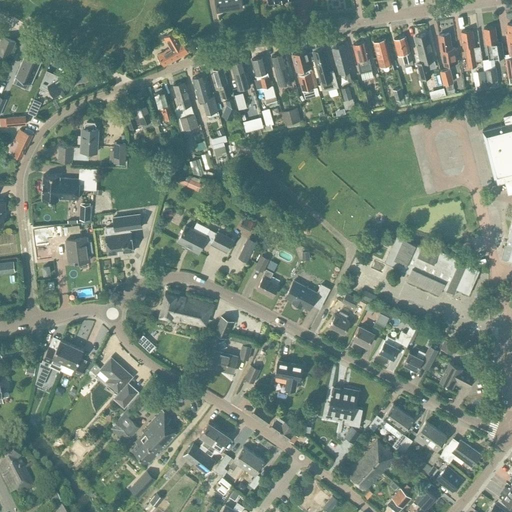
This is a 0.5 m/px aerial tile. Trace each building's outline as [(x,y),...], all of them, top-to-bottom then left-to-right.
[(215,0),(218,12),(243,7),(241,0),(215,0)] [(329,0),(329,11),(352,12),(352,0),(329,0)] [(484,28),(488,59),(499,57),(499,58),(504,57),(502,41),(497,42),(494,26),(484,28)] [(465,47),(468,67),(477,66),(474,46),(471,30),(461,31),(464,47),(465,47)] [(182,42),(176,31),(164,37),(170,48),(158,55),(164,66),(189,52),(183,41),(182,42)] [(427,33),(415,36),(422,60),(417,62),(421,79),(431,76),(429,69),(436,67),(427,33)] [(449,33),(439,35),(441,51),(443,50),(445,64),(457,62),(455,48),(451,48),(449,33)] [(16,41),(2,35),(0,40),(0,53),(10,57),(16,41)] [(399,56),(403,55),(406,67),(413,65),(406,36),(405,36),(404,35),(400,36),(400,37),(394,39),(398,55),(399,54),(399,56)] [(385,38),(373,42),(380,66),(392,63),(385,38)] [(144,40),(137,49),(147,56),(154,47),(144,40)] [(358,61),(360,73),(372,70),(369,58),(365,41),(353,44),(357,61),(358,61)] [(345,44),(333,48),(339,73),(352,69),(345,44)] [(320,82),(323,91),(338,87),(334,71),(330,72),(327,63),(323,48),(313,51),(317,66),(321,82),(320,82)] [(298,75),(302,91),(317,87),(313,69),(312,70),(311,66),(306,50),(292,54),(297,70),(298,75)] [(284,53),(272,56),(279,85),(291,82),(284,53)] [(17,78),(32,84),(42,60),(27,54),(17,78)] [(266,99),(267,103),(277,101),(273,86),(273,85),(272,80),(270,81),(268,72),(264,56),(252,59),(256,75),(257,79),(260,78),(262,88),(265,100),(266,99)] [(236,80),(238,89),(250,86),(243,60),(231,64),(236,80)] [(220,90),(222,98),(231,95),(227,82),(223,67),(213,70),(218,85),(219,85),(221,90),(220,90)] [(487,81),(488,86),(498,84),(497,80),(498,80),(496,67),(485,69),(487,81)] [(445,84),(447,93),(455,91),(453,82),(450,68),(441,70),(444,84),(445,84)] [(69,88),(69,87),(74,84),(73,81),(74,80),(71,75),(69,75),(68,72),(58,78),(56,74),(47,70),(39,87),(48,91),(51,89),(55,96),(60,92),(61,93),(69,88)] [(355,79),(353,71),(346,72),(348,81),(355,79)] [(202,100),(206,114),(207,114),(208,117),(219,114),(214,95),(211,96),(204,75),(192,78),(199,101),(202,100)] [(183,117),(194,114),(184,82),(173,85),(180,108),(183,117)] [(343,100),(345,109),(354,107),(349,86),(341,88),(344,100),(343,100)] [(392,89),(395,100),(404,97),(401,87),(392,89)] [(360,91),(364,105),(373,103),(370,88),(360,91)] [(431,96),(446,95),(445,88),(430,89),(431,96)] [(170,125),(173,139),(181,137),(177,122),(174,123),(170,105),(168,105),(164,90),(155,93),(159,108),(161,115),(163,114),(165,120),(166,120),(167,126),(170,125)] [(234,95),(239,109),(247,107),(242,92),(234,95)] [(126,117),(130,129),(137,126),(137,124),(141,123),(152,120),(144,97),(133,101),(138,115),(134,116),(134,114),(126,117)] [(34,98),(28,112),(36,114),(41,101),(34,98)] [(224,111),(234,115),(237,109),(234,98),(225,101),(226,105),(224,111)] [(274,125),(271,108),(263,109),(266,127),(274,125)] [(282,111),(285,124),(299,121),(296,108),(282,111)] [(197,125),(194,114),(183,117),(178,119),(181,130),(197,125)] [(511,114),(503,117),(506,125),(483,131),(495,178),(496,178),(497,184),(505,182),(508,194),(511,193),(511,224),(506,245),(505,245),(501,259),(511,262),(511,114)] [(7,126),(27,125),(26,115),(6,117),(0,117),(0,121),(0,126),(7,126)] [(59,160),(71,161),(71,159),(88,160),(89,152),(97,153),(98,129),(96,129),(97,124),(95,122),(87,122),(85,124),(84,128),(82,128),(82,135),(78,135),(78,143),(82,143),(81,147),(72,147),(72,146),(59,145),(59,160)] [(21,158),(34,131),(27,128),(25,131),(20,129),(15,138),(20,140),(14,154),(15,155),(15,157),(20,159),(20,157),(21,158)] [(172,145),(170,135),(163,137),(166,147),(172,145)] [(211,139),(216,156),(226,153),(223,142),(227,141),(225,135),(211,139)] [(125,162),(126,141),(114,141),(113,162),(125,162)] [(167,153),(164,143),(154,146),(157,155),(167,153)] [(185,165),(181,151),(172,153),(176,168),(185,165)] [(209,152),(202,154),(205,168),(212,166),(209,152)] [(193,173),(206,177),(207,171),(203,170),(200,158),(190,161),(193,173)] [(43,199),(59,200),(59,198),(79,199),(80,179),(60,178),(60,176),(44,175),(43,199)] [(187,186),(197,190),(201,182),(185,176),(177,180),(177,181),(187,185),(187,186)] [(81,204),(80,219),(91,219),(91,204),(81,204)] [(106,235),(109,254),(134,251),(131,229),(142,227),(140,214),(114,217),(115,226),(106,227),(107,235),(106,235)] [(190,248),(198,253),(205,239),(211,243),(227,251),(233,239),(217,231),(217,232),(210,229),(206,236),(186,226),(178,241),(190,247),(190,248)] [(61,246),(59,230),(48,231),(50,247),(61,246)] [(406,281),(439,296),(443,288),(455,294),(457,289),(469,295),(480,270),(439,252),(440,250),(423,243),(421,247),(416,245),(402,238),(397,236),(385,262),(393,266),(409,274),(406,281)] [(91,241),(88,241),(87,237),(66,240),(68,252),(73,252),(75,262),(90,260),(89,252),(93,252),(91,241)] [(244,245),(238,257),(247,262),(253,249),(244,245)] [(270,259),(261,255),(255,268),(263,272),(270,259)] [(14,260),(0,261),(0,273),(15,271),(14,260)] [(257,288),(272,296),(279,284),(269,279),(273,272),(266,268),(262,276),(263,276),(257,288)] [(302,305),(309,309),(314,300),(322,304),(330,288),(321,284),(317,292),(294,280),(285,297),(293,301),(292,301),(301,306),(302,305)] [(361,289),(358,297),(374,302),(376,294),(361,289)] [(187,330),(193,332),(195,324),(201,326),(201,325),(202,324),(202,323),(203,323),(207,324),(210,313),(212,313),(214,306),(214,304),(213,304),(179,295),(178,295),(165,292),(159,314),(159,316),(172,318),(173,319),(189,323),(187,330)] [(342,301),(354,308),(356,304),(362,308),(364,304),(358,301),(358,299),(346,293),(342,301)] [(354,338),(368,345),(374,334),(379,337),(390,314),(381,309),(370,331),(360,326),(354,338)] [(330,326),(344,333),(350,322),(346,319),(348,315),(340,311),(337,315),(336,314),(330,326)] [(215,332),(227,338),(229,333),(234,322),(222,316),(220,320),(217,328),(215,332)] [(379,351),(394,358),(399,348),(401,344),(407,347),(412,336),(402,331),(398,338),(396,337),(395,339),(387,336),(379,351)] [(239,358),(249,360),(252,347),(254,347),(256,341),(244,338),(244,339),(232,336),(231,340),(243,343),(242,344),(239,358)] [(49,366),(53,358),(64,363),(64,362),(72,344),(61,339),(55,351),(48,348),(43,360),(42,362),(40,361),(35,383),(42,386),(51,366),(49,366)] [(452,355),(456,346),(444,340),(440,349),(452,355)] [(72,373),(79,376),(85,364),(78,361),(83,349),(72,344),(64,363),(75,367),(72,373)] [(419,349),(416,355),(409,352),(403,363),(417,370),(420,365),(428,369),(438,350),(429,346),(426,353),(419,349)] [(221,369),(234,372),(238,356),(212,350),(209,364),(222,367),(221,369)] [(108,379),(106,381),(118,392),(113,398),(124,408),(139,391),(128,381),(133,376),(111,357),(101,369),(96,364),(90,370),(96,375),(100,371),(108,379)] [(286,388),(295,390),(297,380),(299,380),(303,364),(279,360),(275,375),(288,378),(286,388)] [(90,370),(96,364),(92,361),(87,367),(90,370)] [(456,381),(468,388),(474,376),(462,369),(449,362),(440,381),(453,387),(456,381)] [(251,365),(244,378),(254,383),(260,369),(251,365)] [(482,381),(487,370),(481,367),(475,378),(482,381)] [(357,392),(334,387),(329,409),(338,411),(337,415),(352,418),(357,392)] [(368,427),(373,431),(379,423),(383,426),(388,420),(394,424),(403,411),(393,403),(382,418),(377,415),(371,422),(368,427)] [(266,426),(273,417),(257,405),(250,415),(266,426)] [(132,448),(147,463),(176,432),(165,422),(169,417),(163,410),(143,431),(144,432),(140,437),(141,438),(132,448)] [(394,443),(399,447),(407,436),(403,433),(404,431),(414,418),(403,411),(394,424),(399,428),(396,432),(400,435),(394,443)] [(270,427),(288,439),(293,432),(290,431),(293,427),(278,416),(270,427)] [(132,436),(140,427),(132,420),(124,429),(132,436)] [(426,441),(436,428),(426,420),(416,434),(426,441)] [(202,444),(207,448),(219,429),(209,422),(200,435),(205,438),(202,444)] [(352,427),(345,437),(353,443),(360,433),(352,427)] [(436,428),(426,441),(437,449),(447,436),(436,428)] [(207,448),(213,451),(217,446),(222,449),(230,437),(219,429),(207,448)] [(407,436),(399,447),(404,451),(412,440),(407,436)] [(461,439),(452,452),(472,466),(480,453),(461,439)] [(382,471),(395,456),(395,455),(395,454),(379,440),(378,440),(364,455),(382,471)] [(195,464),(205,451),(193,441),(183,454),(195,464)] [(447,445),(440,454),(439,455),(449,463),(454,456),(449,452),(452,448),(447,445)] [(229,466),(233,469),(238,462),(244,467),(254,453),(243,446),(234,459),(229,466)] [(427,461),(432,465),(439,455),(440,454),(435,450),(427,461)] [(0,461),(0,470),(12,492),(24,485),(28,491),(34,487),(20,460),(22,459),(17,451),(0,461)] [(205,451),(195,464),(206,472),(216,460),(205,451)] [(214,470),(223,476),(227,470),(224,468),(231,457),(226,453),(214,470)] [(254,453),(244,467),(255,474),(264,460),(254,453)] [(364,455),(348,472),(367,488),(382,471),(364,455)] [(425,475),(430,479),(438,469),(433,465),(425,475)] [(447,466),(437,478),(452,491),(462,478),(447,466)] [(147,472),(133,487),(141,494),(155,479),(147,472)] [(262,478),(257,474),(249,484),(254,488),(262,478)] [(502,490),(511,496),(511,486),(509,489),(505,486),(502,490)] [(411,498),(400,488),(392,498),(403,508),(411,498)] [(415,511),(429,511),(426,509),(436,498),(425,488),(415,499),(422,506),(418,510),(415,511)] [(511,496),(502,490),(500,493),(504,496),(502,499),(509,504),(511,506),(511,496)] [(145,511),(151,511),(156,506),(156,507),(164,498),(157,492),(150,501),(145,508),(148,510),(145,511)] [(50,510),(61,505),(56,495),(45,501),(50,510)] [(487,511),(502,511),(509,504),(502,499),(500,497),(495,503),(495,502),(487,511)]
